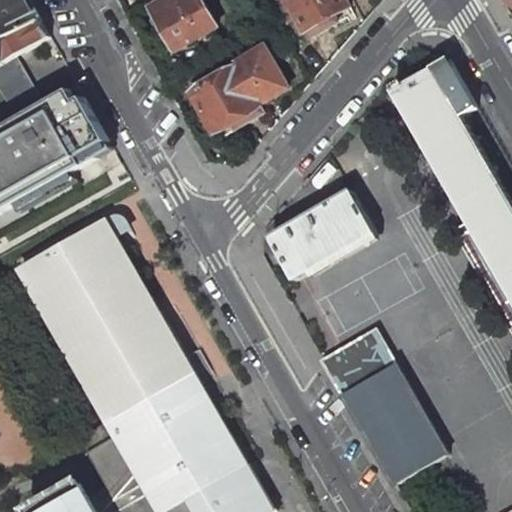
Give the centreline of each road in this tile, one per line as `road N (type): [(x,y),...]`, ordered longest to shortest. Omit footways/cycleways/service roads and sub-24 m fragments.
road 1 (residential): [(206,232),(431,0)]
road 2 (residential): [(206,232),(363,511)]
road 3 (residential): [(76,0),(206,232)]
